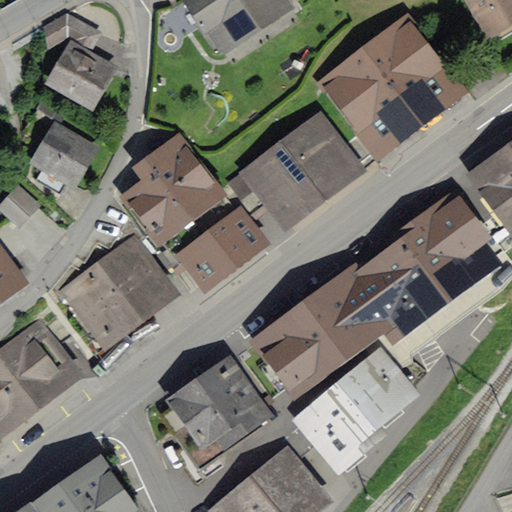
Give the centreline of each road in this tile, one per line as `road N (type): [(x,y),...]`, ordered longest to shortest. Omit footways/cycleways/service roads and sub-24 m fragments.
road 1 (primary): [(511,104),(116,398)]
road 2 (residential): [(0,320),(38,290),(130,147),(141,29),(128,0)]
road 3 (primary): [(116,398),(0,489)]
road 4 (residential): [(116,398),(175,511)]
